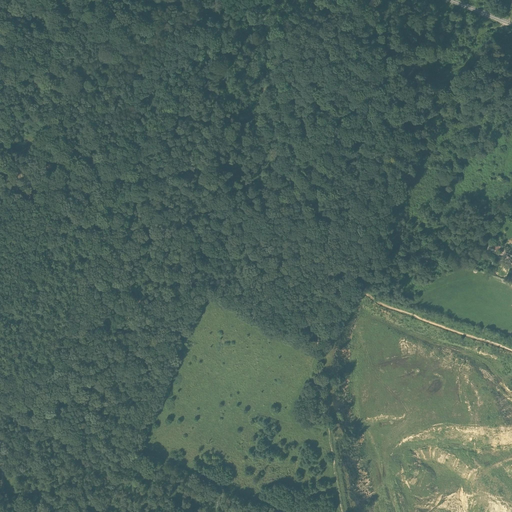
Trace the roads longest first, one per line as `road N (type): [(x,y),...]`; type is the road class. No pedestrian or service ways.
road 1 (track): [(320,304),(306,180),(339,119),(398,86)]
road 2 (track): [(511,350),(384,306),(361,290),(320,304)]
road 3 (track): [(199,286),(313,349)]
road 4 (track): [(16,180),(121,242)]
